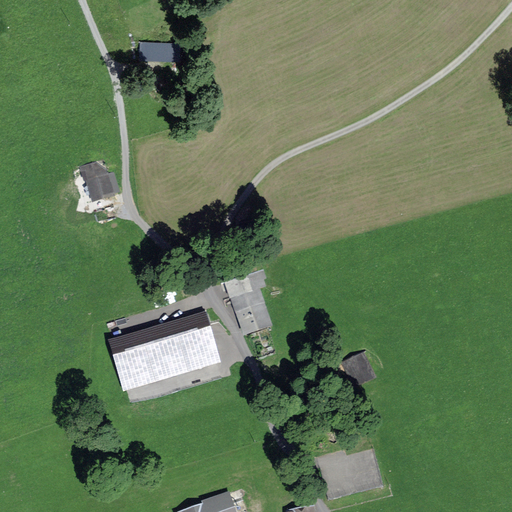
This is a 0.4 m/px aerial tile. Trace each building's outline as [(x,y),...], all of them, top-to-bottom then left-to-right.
[(141,42),(141,59),(178,61),(179,43),(141,42)] [(88,179),(94,199),(113,194),(103,159),(80,166),(84,180),(88,179)] [(264,276),(262,270),(227,282),(244,332),(270,324),(263,303),(261,303),(256,289),(263,286),(260,278),(264,276)] [(205,313),(204,310),(108,339),(108,342),(112,341),(126,388),(216,361),(202,314),(205,313)] [(343,361),(355,385),(372,376),(361,352),(343,361)] [(232,511),(228,498),(208,505),(209,508),(198,511),(193,511),(193,509),(184,511),(232,511)]
